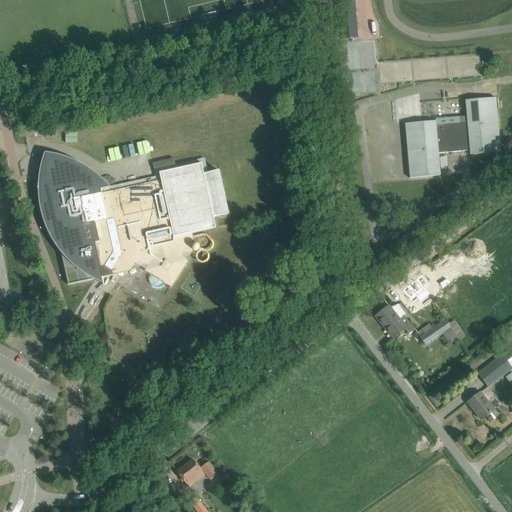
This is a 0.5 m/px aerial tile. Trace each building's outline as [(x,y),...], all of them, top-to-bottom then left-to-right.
[(354,0),(337,0),(341,40),(357,39),(354,0)] [(436,126),(435,121),(405,124),(409,179),(440,176),(438,154),(469,151),(469,155),(500,153),(495,98),(465,101),(466,117),(459,118),(459,124),(436,126)] [(40,181),(39,188),(39,195),(40,201),(41,208),(43,215),(45,221),(45,222),(46,225),(48,230),(51,236),(55,242),(57,245),(60,249),(61,254),(68,285),(87,281),(88,280),(89,280),(93,279),(94,279),(92,274),(91,269),(92,268),(98,267),(100,273),(100,274),(102,284),(103,284),(102,277),(112,275),(125,272),(131,271),(136,264),(145,270),(144,271),(150,275),(149,276),(149,278),(149,280),(149,282),(150,284),(151,285),(152,287),(154,288),(155,288),(157,289),(159,288),(161,288),(163,287),(164,286),(165,284),(171,288),(174,283),(189,261),(187,260),(193,252),(193,251),(195,251),(196,251),(197,251),(198,250),(199,249),(199,247),(198,246),(197,244),(196,244),(194,244),(192,233),(215,228),(213,217),(228,214),(218,171),(207,173),(203,174),(201,164),(159,173),(160,179),(161,180),(156,181),(142,184),(108,192),(108,191),(107,188),(108,187),(107,186),(106,185),(105,184),(103,182),(102,181),(100,180),(98,178),(96,176),(93,173),(87,170),(81,166),(75,163),(70,161),(66,159),(61,158),(58,157),(55,156),(52,155),(49,155),(45,154),(44,154),(44,155),(45,155),(43,161),(41,168),(40,175),(40,181)] [(423,275),(402,291),(410,302),(416,298),(420,302),(429,295),(425,290),(431,286),(423,275)] [(99,299),(96,304),(102,308),(108,299),(102,295),(99,299)] [(388,306),(374,317),(379,323),(380,323),(396,342),(409,332),(388,306)] [(421,330),(417,333),(419,336),(418,337),(425,347),(442,335),(449,344),(458,339),(451,329),(444,319),(423,333),(421,330)] [(11,332),(6,343),(30,353),(34,342),(11,332)] [(179,377),(178,368),(182,368),(181,358),(185,358),(183,346),(175,347),(176,356),(172,357),(173,366),(169,366),(171,378),(179,377)] [(511,347),(477,376),(486,388),(511,367),(511,347)] [(481,420),(489,414),(493,410),(480,393),(467,403),(468,403),(469,402),(477,412),(475,413),(481,420)] [(200,470),(193,460),(177,472),(189,488),(205,476),(203,474),(204,473),(210,480),(218,474),(208,462),(201,468),(201,469),(200,470)] [(224,471),(219,475),(224,482),(226,480),(229,478),(224,471)] [(206,511),(196,497),(189,502),(196,511),(206,511)]
